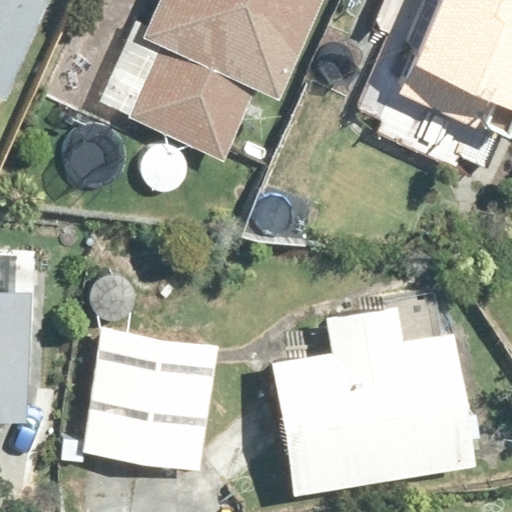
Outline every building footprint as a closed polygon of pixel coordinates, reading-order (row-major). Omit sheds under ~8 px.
[(0,0),(0,101),(0,102),(48,0),(0,0)] [(153,0),(143,23),(128,17),(93,99),(221,155),(251,86),(274,97),(316,0),(153,0)] [(511,0),(432,0),(395,84),(505,133),(511,118),(511,0)] [(152,194),(157,196),(160,196),(162,196),(167,196),(172,195),(177,193),(182,190),(185,186),(189,182),(191,177),(192,172),(193,167),(193,162),(191,157),(189,152),(186,147),(183,144),(179,140),(174,138),(169,137),(164,136),(158,136),(153,138),(148,140),(144,143),(140,146),(137,150),(135,155),(133,160),(133,165),(133,171),(134,176),(136,181),(139,185),(143,189),(147,192),(152,194)] [(255,181),(243,214),(271,227),(285,193),(255,181)] [(288,192),(278,221),(308,232),(318,203),(288,192)] [(0,422),(37,424),(44,294),(13,293),(15,253),(0,251),(0,422)] [(327,349),(268,358),(289,489),(471,461),(466,435),(476,433),(473,411),(463,412),(450,329),(396,337),(392,303),(322,314),(327,349)] [(97,321),(78,450),(195,468),(214,338),(97,321)]
